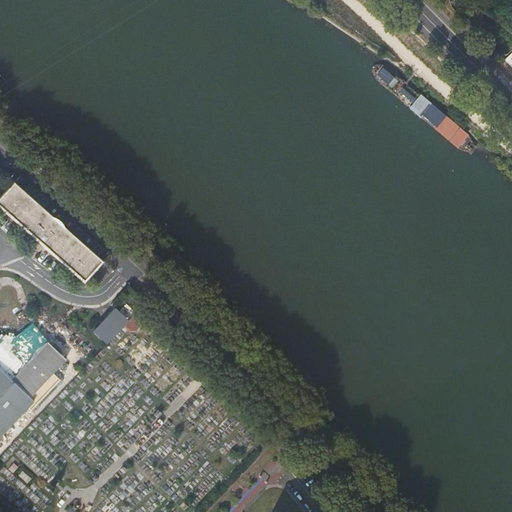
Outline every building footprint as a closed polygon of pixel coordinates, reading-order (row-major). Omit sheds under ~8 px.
[(0,196),(0,208),(83,283),(102,261),(12,182),(0,196)] [(124,326),(130,319),(118,307),(96,331),(108,342),(124,326)] [(130,319),(124,326),(129,330),(133,330),(135,328),(136,328),(137,327),(138,328),(150,316),(141,307),(130,319)] [(51,343),(14,381),(32,398),(67,359),(51,343)] [(0,437),(34,401),(32,398),(14,381),(0,368),(0,437)] [(4,452),(0,457),(0,461),(3,464),(10,457),(4,452)]
